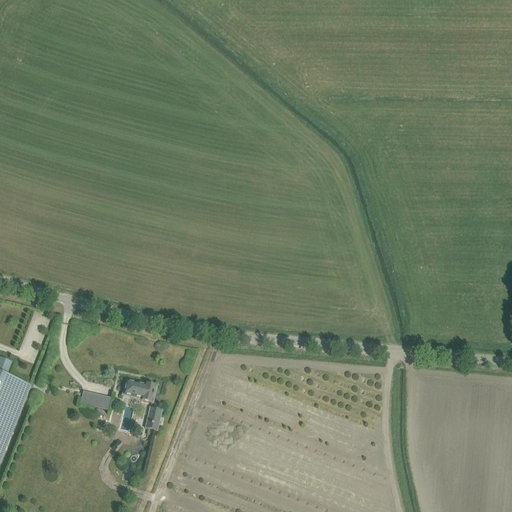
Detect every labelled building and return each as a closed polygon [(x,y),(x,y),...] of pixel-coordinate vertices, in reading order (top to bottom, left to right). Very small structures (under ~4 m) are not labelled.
[(0,464),(30,388),(5,378),(6,374),(7,374),(11,364),(0,359),(0,464)] [(154,394),(156,387),(154,387),(153,385),(148,384),(147,385),(145,385),(144,386),(143,386),(143,387),(139,386),(139,385),(126,382),(123,396),(141,400),(141,402),(152,404),(154,397),(155,395),(154,394)] [(109,411),(112,398),(83,392),(80,405),(109,411)] [(157,432),(162,411),(150,409),(150,411),(150,412),(151,409),(157,411),(156,415),(160,416),(160,417),(159,416),(159,417),(160,417),(159,422),(158,422),(158,423),(157,427),(147,425),(147,423),(145,429),(157,432)] [(150,411),(147,423),(147,425),(157,427),(158,423),(158,422),(159,422),(160,417),(159,417),(159,416),(160,417),(160,416),(156,415),(157,411),(151,409),(150,412),(150,411)]
